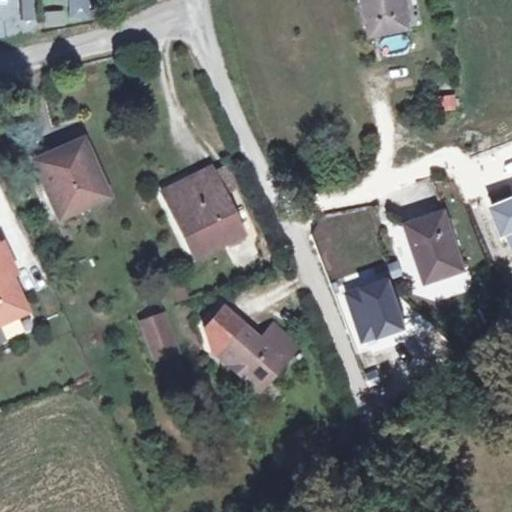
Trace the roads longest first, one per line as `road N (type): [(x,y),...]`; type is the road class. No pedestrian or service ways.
road 1 (unclassified): [(407,511),(392,458),(196,16)]
road 2 (unclassified): [(0,60),(196,16)]
